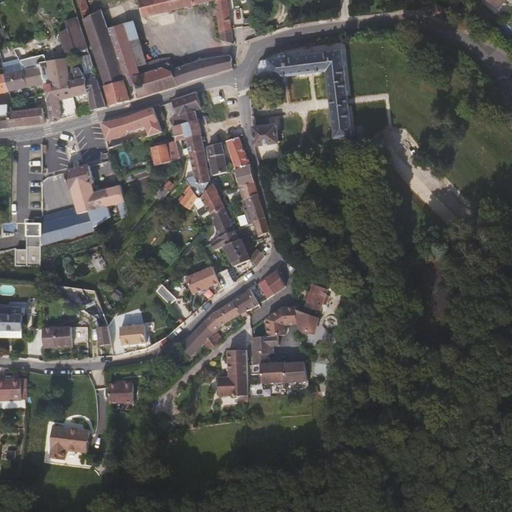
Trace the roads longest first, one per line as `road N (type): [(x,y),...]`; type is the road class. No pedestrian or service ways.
road 1 (residential): [(242,73),(248,143),(275,236),(277,256),(267,269),(148,356),(63,366),(0,362)]
road 2 (tertiary): [(0,137),(242,73)]
road 3 (tertiary): [(242,73),(257,52),(300,33),(416,23),(471,44)]
